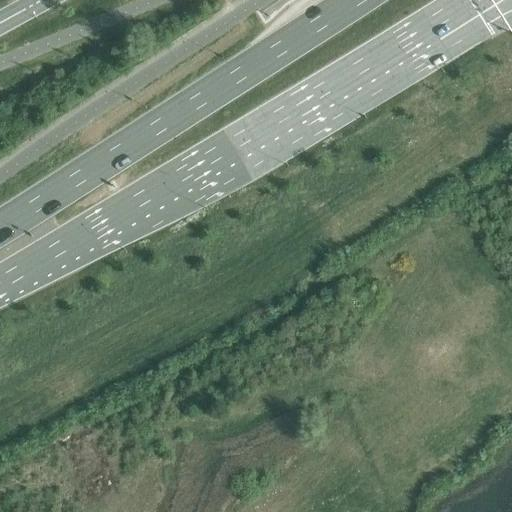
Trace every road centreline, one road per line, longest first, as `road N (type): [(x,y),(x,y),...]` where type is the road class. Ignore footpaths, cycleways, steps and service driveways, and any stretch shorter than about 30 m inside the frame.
road 1 (secondary): [(0,282),(469,0)]
road 2 (secondary): [(359,0),(0,227)]
